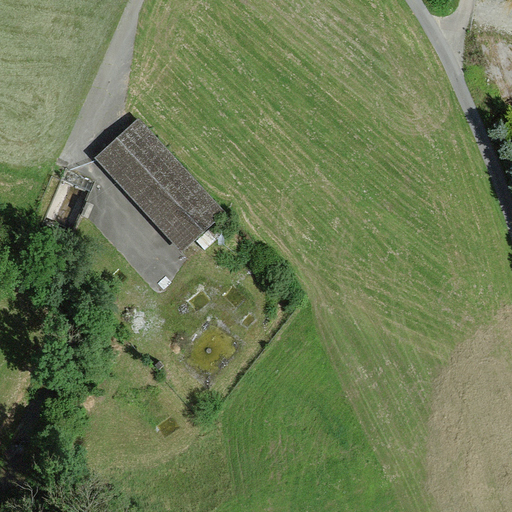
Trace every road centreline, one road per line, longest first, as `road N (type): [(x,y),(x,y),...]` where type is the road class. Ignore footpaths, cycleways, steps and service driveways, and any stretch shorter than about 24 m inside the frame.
road 1 (track): [(511,225),(448,55),(410,0)]
road 2 (track): [(138,0),(71,166)]
